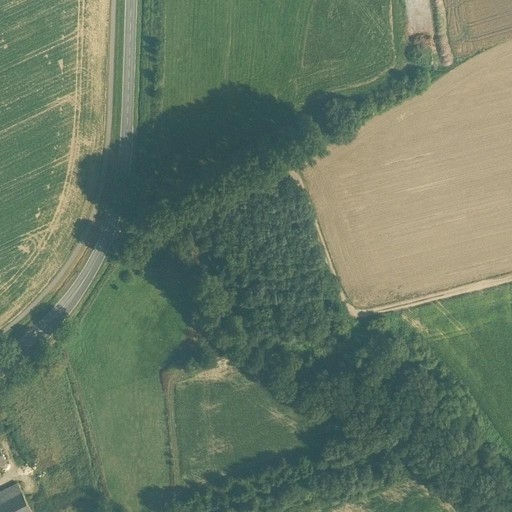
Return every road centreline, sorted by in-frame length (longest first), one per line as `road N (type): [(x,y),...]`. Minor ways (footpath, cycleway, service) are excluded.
road 1 (track): [(112,217),(174,217),(281,166),(302,181),(346,297),(358,309),(380,311),(511,277)]
road 2 (secondary): [(131,0),(124,168),(103,247),(65,306),(0,364)]
